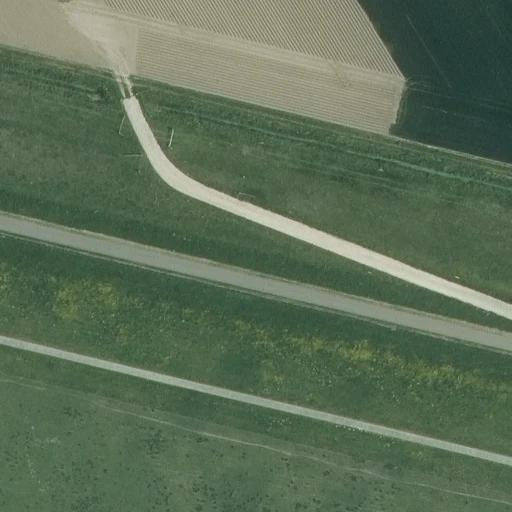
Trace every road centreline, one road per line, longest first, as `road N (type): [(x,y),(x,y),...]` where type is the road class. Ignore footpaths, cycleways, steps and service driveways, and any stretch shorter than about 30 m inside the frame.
road 1 (unknown): [(0,383),(511,506)]
road 2 (unclassified): [(511,344),(0,224)]
road 3 (track): [(511,312),(180,184),(160,165),(131,104)]
